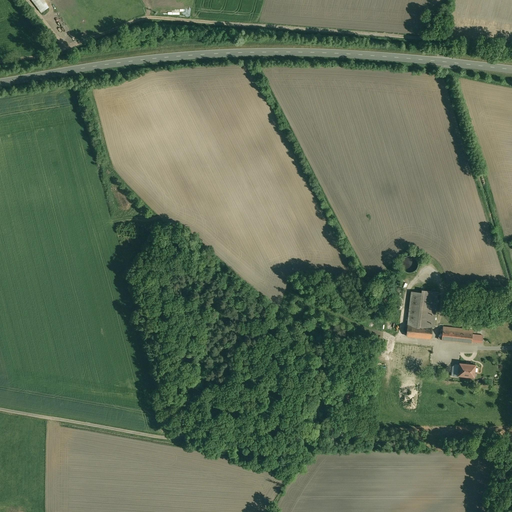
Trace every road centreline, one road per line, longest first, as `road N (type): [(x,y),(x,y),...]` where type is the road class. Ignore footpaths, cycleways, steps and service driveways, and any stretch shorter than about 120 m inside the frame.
road 1 (primary): [(0,82),(250,52),(511,69)]
road 2 (track): [(183,427),(172,440),(158,439),(0,410)]
